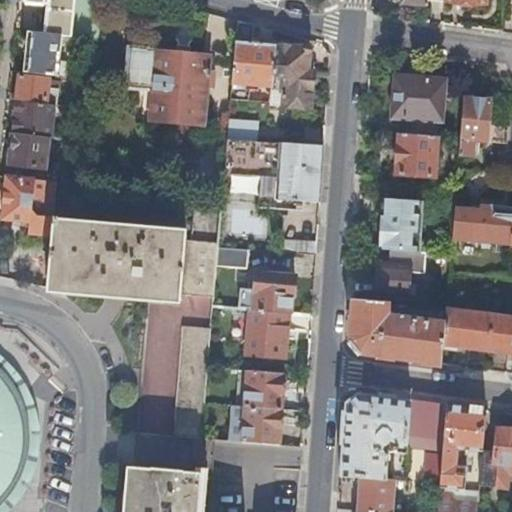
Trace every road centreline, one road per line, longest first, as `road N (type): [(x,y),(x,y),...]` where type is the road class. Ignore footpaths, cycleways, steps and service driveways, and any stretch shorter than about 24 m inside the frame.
road 1 (residential): [(355,34),(330,366)]
road 2 (residential): [(89,511),(96,398),(89,366),(52,320),(0,300)]
road 3 (residential): [(330,366),(511,397)]
road 4 (residential): [(355,34),(511,57)]
road 5 (residential): [(330,366),(317,511)]
road 6 (residential): [(355,34),(233,0)]
